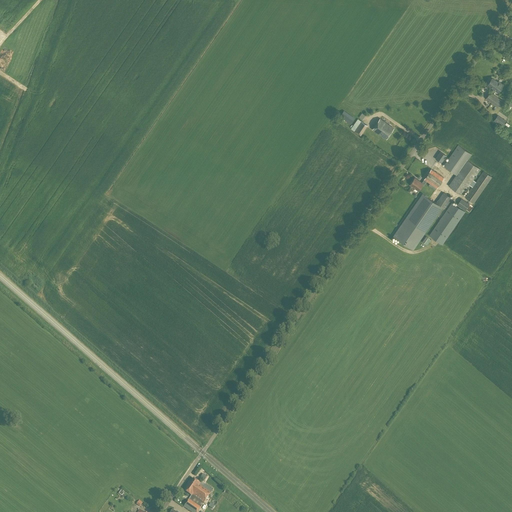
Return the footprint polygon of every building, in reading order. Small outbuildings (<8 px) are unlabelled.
[(498,82),(492,78),(487,85),(493,89),(498,93),(503,84),(498,81),(498,82)] [(498,107),(502,101),(490,92),(485,99),(498,107)] [(350,124),(355,118),(344,110),(339,116),(350,124)] [(501,127),(506,120),(498,115),(493,121),(501,127)] [(386,139),(394,128),(380,118),(372,129),(386,139)] [(361,136),(368,125),(361,120),(354,131),(361,136)] [(480,169),(467,160),(471,154),(458,145),(444,166),(456,175),(449,186),(462,195),(469,184),(472,187),(465,197),(474,203),(492,177),(483,171),(475,182),(472,180),(480,169)] [(446,155),(441,151),(436,158),(441,162),(446,155)] [(437,188),(444,177),(431,168),(424,179),(422,183),(414,177),(410,184),(418,190),(422,185),(424,185),(427,181),(430,183),(428,185),(435,190),(437,188)] [(452,198),(443,192),(436,202),(422,193),(393,236),(413,250),(425,233),(443,207),(445,209),(452,198)] [(465,210),(470,204),(462,198),(456,205),(452,202),(429,235),(442,245),(465,212),(463,210),(463,209),(465,210)] [(474,206),(468,210),(471,215),(477,211),(474,206)] [(190,511),(197,511),(201,508),(211,493),(199,485),(200,484),(193,479),(185,492),(191,496),(184,507),(190,511)]
